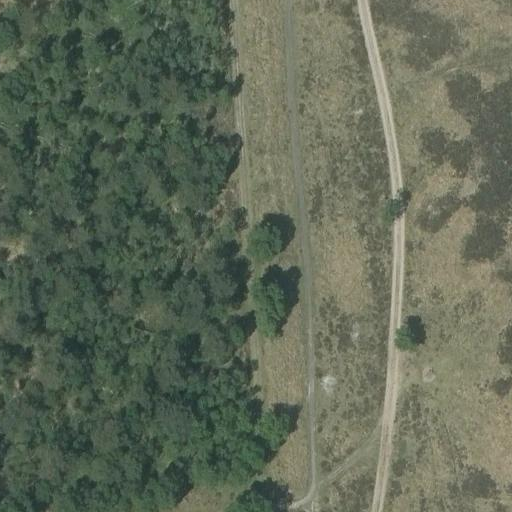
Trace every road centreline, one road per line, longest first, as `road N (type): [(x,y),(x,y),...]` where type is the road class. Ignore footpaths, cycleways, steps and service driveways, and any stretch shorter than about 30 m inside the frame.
road 1 (track): [(230,0),(267,511)]
road 2 (track): [(358,0),(380,80),(397,200),(387,430)]
